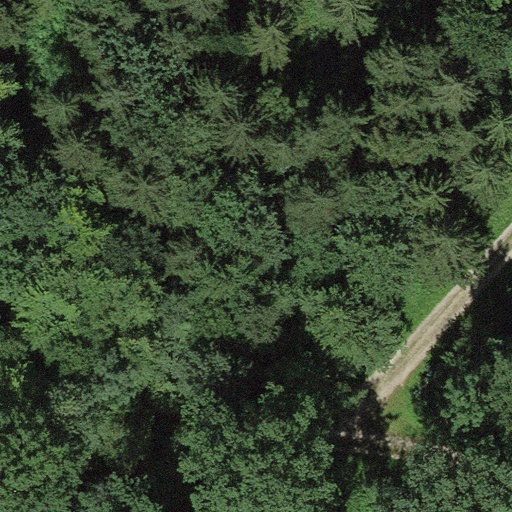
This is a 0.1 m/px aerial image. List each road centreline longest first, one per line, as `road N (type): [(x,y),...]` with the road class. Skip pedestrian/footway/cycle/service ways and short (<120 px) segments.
road 1 (track): [(25,511),(370,420)]
road 2 (track): [(370,420),(398,365),(511,245)]
road 3 (track): [(370,420),(416,454),(511,488)]
road 4 (track): [(370,420),(511,368)]
